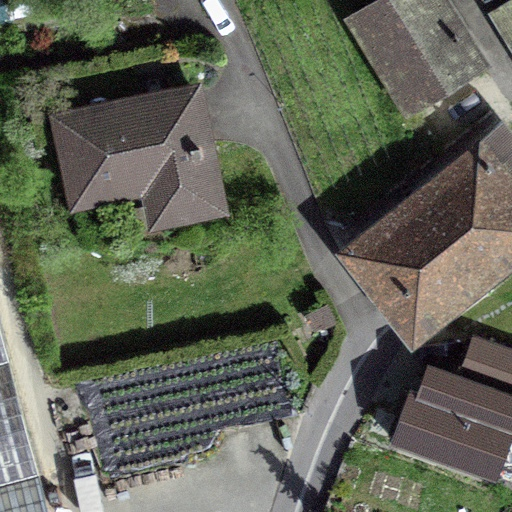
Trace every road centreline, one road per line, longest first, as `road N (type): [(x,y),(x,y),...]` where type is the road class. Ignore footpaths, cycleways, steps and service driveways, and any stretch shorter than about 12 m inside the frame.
road 1 (residential): [(284,511),(397,318),(511,230)]
road 2 (track): [(0,262),(54,480)]
